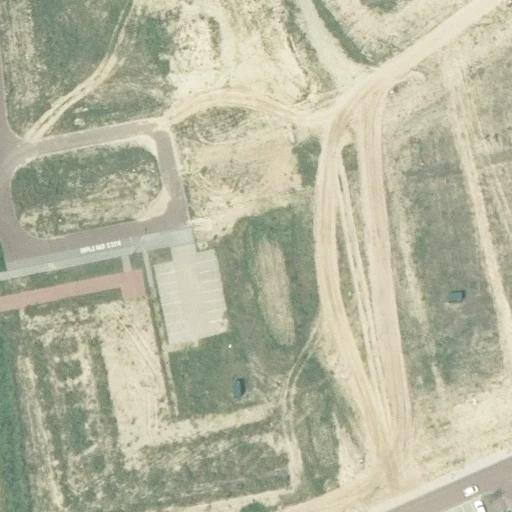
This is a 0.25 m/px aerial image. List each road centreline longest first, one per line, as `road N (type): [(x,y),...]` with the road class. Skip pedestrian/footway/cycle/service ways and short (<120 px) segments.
road 1 (residential): [(344,372),(487,303),(460,145)]
road 2 (unknown): [(12,246),(55,511)]
road 3 (residential): [(209,188),(0,208)]
road 4 (residential): [(344,372),(335,179)]
road 5 (residential): [(344,372),(402,511)]
road 6 (unknown): [(0,209),(12,246),(21,249),(120,233)]
road 7 (residential): [(483,0),(366,88)]
road 8 (residential): [(332,111),(209,188)]
road 9 (residential): [(255,369),(247,302),(172,312)]
road 10 (residential): [(209,188),(335,179)]
